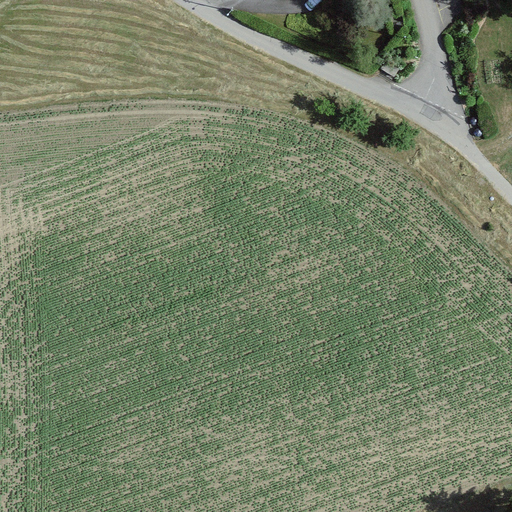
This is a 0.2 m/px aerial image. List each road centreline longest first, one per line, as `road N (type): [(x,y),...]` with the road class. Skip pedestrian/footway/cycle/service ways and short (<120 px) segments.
road 1 (residential): [(192,0),(414,117)]
road 2 (residential): [(414,117),(458,139),(511,196)]
road 3 (residential): [(414,117),(437,67),(418,0)]
